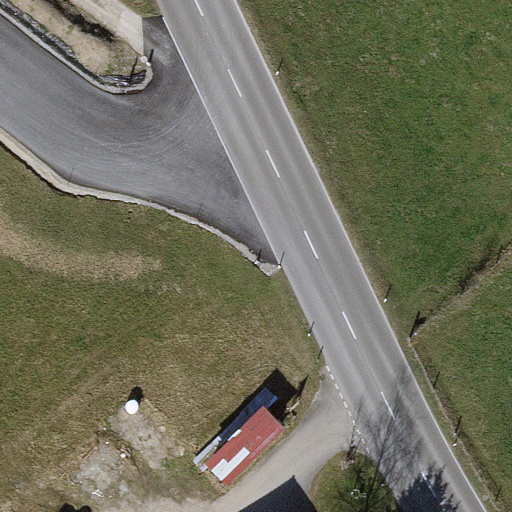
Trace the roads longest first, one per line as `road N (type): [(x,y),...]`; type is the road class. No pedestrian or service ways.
road 1 (tertiary): [(441,511),(192,0)]
road 2 (track): [(72,0),(237,98)]
